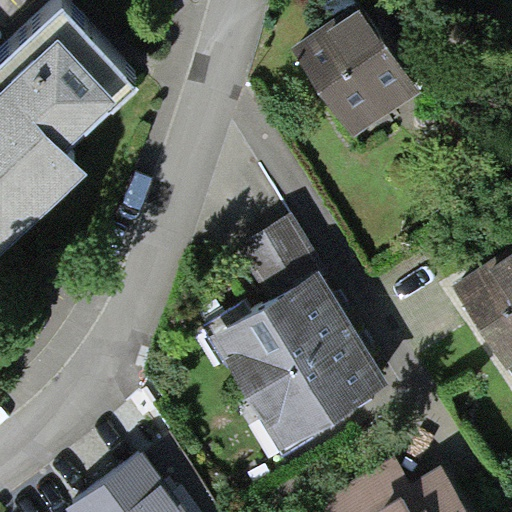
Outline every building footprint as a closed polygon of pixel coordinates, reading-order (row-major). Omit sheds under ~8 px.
[(138,91),(60,6),(0,61),(0,251),(87,173),(69,153),(138,91)] [(417,91),(362,10),(344,22),(340,16),(291,49),(349,136),(417,91)] [(342,305),(289,218),(236,250),(268,304),(212,337),(280,452),(390,386),(367,347),(342,305)] [(511,245),(455,282),(511,371),(511,245)] [(410,485),(391,454),(317,500),(324,511),(471,511),(442,466),(423,478),(410,485)] [(184,511),(144,456),(68,511),(184,511)]
